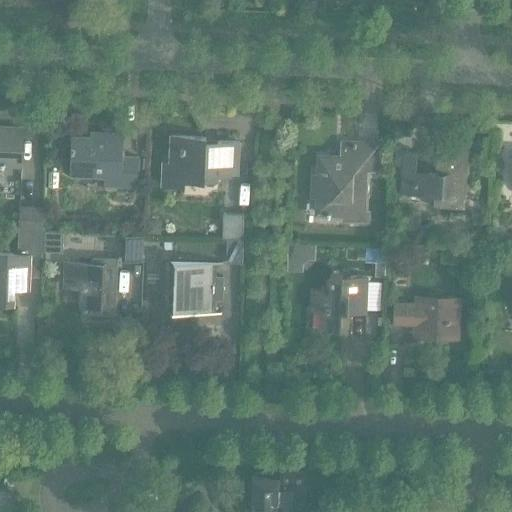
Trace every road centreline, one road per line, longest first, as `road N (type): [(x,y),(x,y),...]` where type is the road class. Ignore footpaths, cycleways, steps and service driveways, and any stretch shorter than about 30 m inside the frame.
road 1 (residential): [(153,417),(482,426)]
road 2 (residential): [(157,58),(465,71)]
road 3 (residential): [(0,53),(157,58)]
road 4 (residential): [(0,402),(153,417)]
